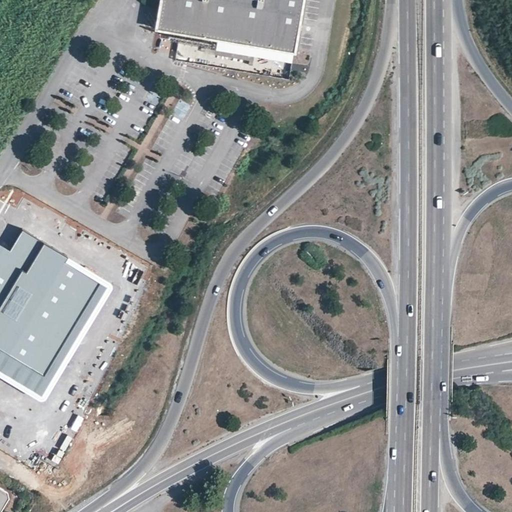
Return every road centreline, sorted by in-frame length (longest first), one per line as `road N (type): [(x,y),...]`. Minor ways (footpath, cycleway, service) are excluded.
road 1 (secondary): [(389,0),(385,58),(362,116),(326,162),(245,237),(208,304),(160,439),(126,481),(85,511)]
road 2 (secondary): [(380,388),(312,388),(259,365),(236,332),(235,296),(245,271),(282,237),(333,235),(354,245),(381,276),(404,337)]
road 3 (trunk): [(408,0),(404,337)]
road 4 (trunk): [(438,283),(436,0)]
road 5 (trunk): [(404,337),(399,511)]
road 6 (secondary): [(140,493),(294,417)]
road 7 (trunk): [(432,420),(438,283)]
road 8 (secondary): [(438,283),(473,209),(511,186)]
road 9 (secondary): [(511,107),(468,45),(458,0)]
